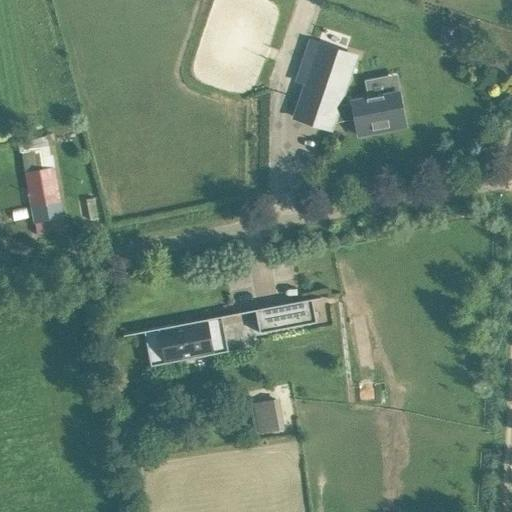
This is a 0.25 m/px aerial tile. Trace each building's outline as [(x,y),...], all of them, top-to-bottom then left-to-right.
[(297,79),(305,82),(294,117),(330,129),(332,122),(355,118),(358,134),(378,130),(377,127),(403,121),(398,92),(352,101),(352,102),(338,105),(347,78),(355,55),(309,40),(297,79)] [(59,199),(54,167),(25,172),(31,205),(59,199)] [(63,216),(59,199),(31,205),(34,221),(63,216)] [(316,321),(312,298),(255,309),(259,332),(316,321)] [(184,322),(143,330),(144,331),(150,365),(228,351),(222,317),(221,315),(192,321),(184,322)] [(251,401),(256,433),(281,429),(277,398),(251,401)]
